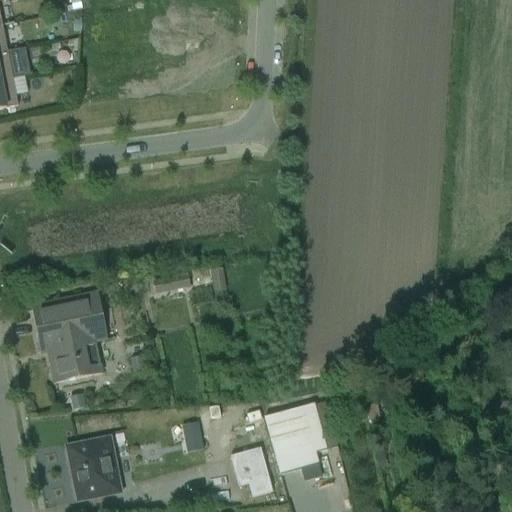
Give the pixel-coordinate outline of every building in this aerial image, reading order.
[(49,386),(100,375),(94,345),(103,343),(93,293),(25,307),(36,359),(43,358),(49,386)] [(332,408),(281,419),(294,479),(336,470),(333,456),(342,454),(332,408)] [(72,503),(118,494),(107,439),(61,448),(72,503)] [(192,442),(176,446),(181,465),(197,462),(192,442)] [(258,505),(289,498),(278,451),(247,458),(258,505)]
